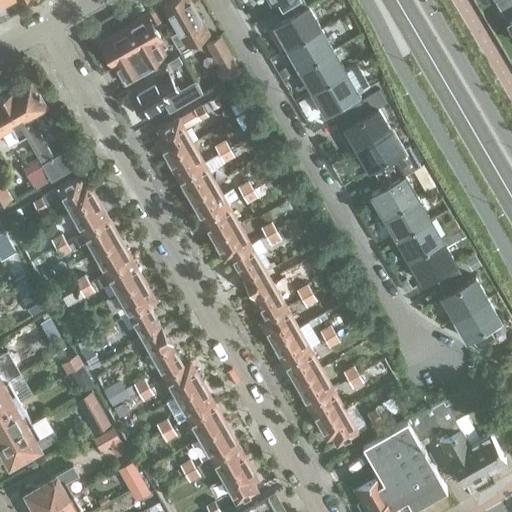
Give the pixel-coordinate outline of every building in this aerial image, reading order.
[(168,0),(164,3),(178,29),(170,33),(177,46),(186,41),(188,44),(208,33),(189,0),(168,0)] [(292,0),(281,7),(286,16),(274,23),(287,46),(321,26),(308,4),(307,4),(305,0),(292,0)] [(155,8),(149,11),(156,23),(162,19),(155,8)] [(147,13),(123,26),(148,70),(157,65),(154,59),(165,53),(158,41),(162,39),(147,13)] [(148,70),(123,26),(101,39),(100,41),(115,66),(125,83),(148,70)] [(287,46),(299,67),(333,48),(321,26),(287,46)] [(299,67),(311,89),(346,69),(333,48),(299,67)] [(219,63),(195,77),(202,91),(241,69),(231,53),(218,60),(219,63)] [(178,55),(167,61),(171,68),(182,61),(178,55)] [(324,112),(337,104),(342,114),(363,102),(358,92),(359,92),(346,69),(311,89),(324,112)] [(142,115),(167,101),(172,110),(203,92),(197,81),(179,91),(169,73),(131,94),(142,115)] [(46,107),(30,79),(3,94),(26,134),(39,156),(40,158),(42,162),(53,155),(37,127),(33,129),(27,118),(34,114),(38,119),(45,116),(41,110),(46,107)] [(26,134),(3,94),(0,96),(0,133),(2,132),(9,144),(26,134)] [(217,95),(208,100),(212,108),(221,103),(217,95)] [(344,125),(356,147),(391,128),(378,106),(369,111),(363,102),(342,114),(348,123),(344,125)] [(202,103),(193,108),(200,119),(209,115),(202,103)] [(244,111),(235,116),(243,128),(251,123),(244,111)] [(194,140),(186,127),(180,116),(157,128),(162,137),(156,140),(165,156),(194,140)] [(368,169),(373,166),(378,176),(399,164),(405,173),(421,164),(410,144),(402,148),(391,128),(356,147),(368,169)] [(225,138),(214,144),(219,153),(230,146),(225,138)] [(206,160),(194,140),(165,156),(177,177),(206,160)] [(51,179),(79,163),(69,146),(53,155),(42,162),(41,162),(45,170),(51,179)] [(230,146),(219,153),(224,161),(235,155),(230,146)] [(39,156),(23,165),(36,187),(51,179),(45,170),(41,162),(42,162),(40,158),(39,156)] [(217,181),(211,170),(206,160),(177,177),(189,197),(217,181)] [(371,193),(384,215),(418,195),(405,173),(399,164),(378,176),(384,185),(371,193)] [(82,183),(77,174),(55,187),(68,212),(97,195),(88,180),(82,183)] [(249,178),(237,185),(242,193),(253,187),(249,178)] [(0,202),(10,197),(0,179),(0,202)] [(229,201),(223,192),(217,181),(189,197),(201,218),(229,201)] [(253,187),(242,193),(247,202),(258,195),(253,187)] [(41,195),(32,200),(39,211),(48,206),(41,195)] [(108,216),(97,195),(68,212),(80,232),(108,216)] [(384,215),(396,237),(431,217),(418,195),(384,215)] [(212,238),(241,222),(229,201),(201,218),(212,238)] [(120,237),(108,216),(80,232),(92,253),(120,237)] [(396,237),(408,259),(443,239),(431,217),(396,237)] [(454,217),(445,222),(452,234),(461,229),(454,217)] [(260,225),(265,234),(276,228),(272,219),(260,225)] [(224,258),(231,254),(252,242),(241,222),(212,238),(224,258)] [(270,243),(281,236),(276,228),(265,234),(270,243)] [(51,237),(55,246),(66,240),(61,231),(51,237)] [(132,257),(120,237),(92,253),(104,273),(132,257)] [(421,281),(434,274),(440,283),(461,271),(455,262),(456,261),(443,239),(408,259),(421,281)] [(60,254),(71,248),(66,240),(55,246),(60,254)] [(270,273),(258,253),(252,242),(231,254),(249,285),(270,273)] [(7,243),(0,246),(0,255),(1,257),(12,251),(7,243)] [(474,252),(465,257),(471,269),(481,263),(474,252)] [(144,278),(133,259),(132,257),(104,273),(116,294),(144,278)] [(441,295),(454,317),(488,297),(475,275),(466,281),(461,271),(440,283),(445,293),(441,295)] [(74,279),(79,287),(89,281),(85,272),(74,279)] [(288,304),(274,281),(270,273),(249,285),(266,316),(288,304)] [(155,299),(145,280),(144,278),(116,294),(127,314),(148,303),(155,299)] [(89,281),(79,287),(84,296),(94,290),(89,281)] [(313,291),(308,282),(296,288),(301,297),(313,291)] [(313,291),(301,297),(306,305),(317,299),(313,291)] [(466,338),(472,335),(477,346),(495,336),(489,325),(500,318),(488,297),(454,317),(466,338)] [(40,300),(27,308),(31,315),(44,307),(40,300)] [(166,332),(150,306),(148,303),(127,314),(144,344),(166,332)] [(288,304),(266,316),(259,320),(271,341),(299,324),(288,304)] [(98,319),(102,327),(113,321),(108,313),(98,319)] [(49,316),(40,321),(57,349),(66,343),(49,316)] [(118,330),(113,321),(102,327),(107,336),(118,330)] [(320,329),(324,337),(335,331),(331,322),(320,329)] [(311,345),(306,336),(299,324),(271,341),(283,361),(311,345)] [(340,340),(335,331),(324,337),(329,346),(340,340)] [(166,332),(144,344),(162,375),(184,363),(166,332)] [(86,336),(76,341),(85,358),(95,352),(86,336)] [(322,365),(311,345),(283,361),(294,381),(322,365)] [(0,382),(5,380),(4,378),(18,370),(13,360),(14,359),(7,348),(0,352),(0,382)] [(76,351),(60,361),(66,373),(71,370),(83,364),(83,363),(76,351)] [(189,360),(184,363),(162,375),(174,395),(174,396),(201,380),(189,360)] [(342,369),(347,378),(358,372),(353,363),(342,369)] [(83,364),(71,370),(83,391),(95,385),(83,364)] [(334,386),(329,377),(322,365),(294,381),(306,402),(334,386)] [(352,386),(363,380),(358,372),(347,378),(352,386)] [(138,390),(148,384),(144,375),(133,382),(138,390)] [(119,378),(103,387),(113,404),(122,399),(129,395),(124,386),(119,378)] [(0,382),(0,410),(17,401),(5,380),(0,382)] [(213,401),(201,380),(174,396),(174,395),(166,400),(178,421),(186,417),(185,416),(213,401)] [(148,384),(138,390),(143,398),(153,392),(148,384)] [(463,385),(406,417),(419,438),(442,424),(447,434),(438,439),(448,456),(464,482),(485,471),(455,417),(465,412),(476,406),(463,385)] [(346,406),(339,394),(334,386),(306,402),(317,422),(346,406)] [(110,422),(91,389),(77,398),(96,431),(110,422)] [(122,399),(113,404),(119,414),(128,409),(122,399)] [(0,410),(0,439),(29,423),(17,401),(0,410)] [(224,421),(213,401),(185,416),(186,417),(197,437),(224,421)] [(360,430),(347,408),(346,406),(317,422),(326,438),(332,435),(337,444),(360,430)] [(367,411),(374,422),(374,423),(382,418),(375,406),(367,411)] [(479,436),(465,412),(455,417),(485,471),(505,459),(489,431),(479,436)] [(0,439),(0,447),(9,463),(14,466),(18,464),(19,458),(57,436),(44,414),(29,423),(0,439)] [(166,416),(156,422),(161,431),(171,424),(166,416)] [(363,442),(364,444),(363,445),(379,472),(354,486),(362,500),(357,502),(362,511),(364,511),(367,510),(368,511),(403,511),(446,486),(419,438),(406,417),(363,442)] [(236,441),(224,421),(197,437),(209,457),(236,441)] [(176,432),(171,424),(161,431),(166,439),(176,432)] [(116,453),(125,448),(112,426),(94,436),(101,448),(110,443),(116,453)] [(248,462),(236,442),(236,441),(209,457),(220,477),(248,462)] [(180,463),(184,471),(195,465),(190,457),(180,463)] [(132,459),(117,468),(130,489),(144,481),(132,459)] [(257,477),(249,463),(248,462),(220,477),(234,502),(256,489),(252,481),(257,477)] [(24,486),(25,491),(36,511),(39,511),(70,494),(64,482),(78,474),(72,464),(34,485),(29,483),(24,486)] [(199,474),(195,465),(184,471),(189,480),(199,474)] [(144,481),(130,489),(135,499),(150,491),(144,481)] [(80,511),(70,494),(39,511),(80,511)] [(276,511),(267,495),(236,511),(276,511)] [(214,498),(205,503),(210,511),(217,511),(220,510),(214,498)]
